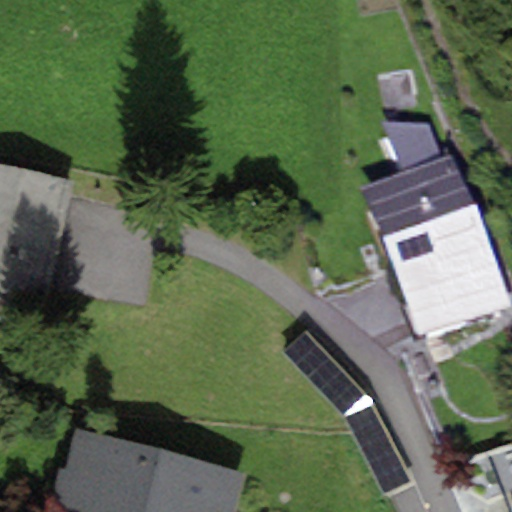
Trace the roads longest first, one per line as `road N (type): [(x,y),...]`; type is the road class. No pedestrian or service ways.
road 1 (primary): [(0,63),(511,93)]
road 2 (residential): [(444,511),(368,359),(187,241)]
